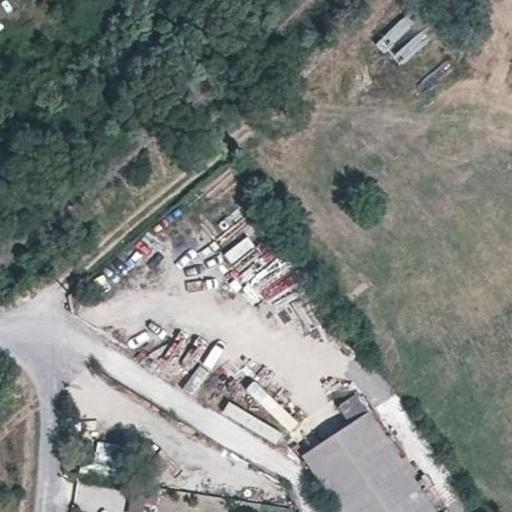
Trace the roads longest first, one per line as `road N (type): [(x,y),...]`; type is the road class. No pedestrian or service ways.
road 1 (track): [(28,313),(223,144)]
road 2 (unclassified): [(47,511),(52,375),(28,313)]
